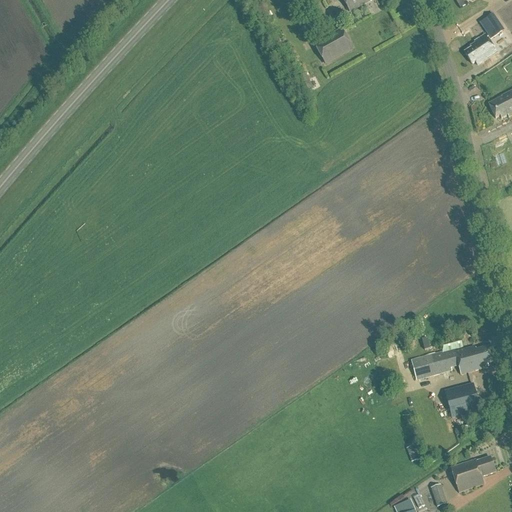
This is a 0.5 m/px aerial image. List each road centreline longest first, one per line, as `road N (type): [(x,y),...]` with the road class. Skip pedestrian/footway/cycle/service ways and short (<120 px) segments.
road 1 (tertiary): [(511,348),(468,144),(426,0)]
road 2 (primary): [(0,188),(169,0)]
